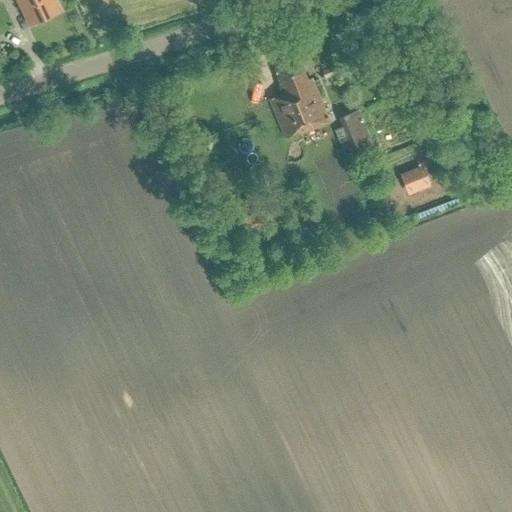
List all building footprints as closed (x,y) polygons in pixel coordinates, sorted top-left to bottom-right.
[(15,0),(29,28),(59,13),(52,0),(15,0)] [(377,56),(373,47),(342,62),(346,70),(377,56)] [(300,62),(275,72),(284,95),(270,101),(286,141),(332,122),(318,88),(311,91),(300,62)] [(321,69),(324,78),(333,75),(330,66),(321,69)] [(371,142),(358,110),(343,116),(356,148),(371,142)] [(430,185),(421,164),(399,173),(407,194),(430,185)] [(233,238),(252,229),(244,213),(225,223),(233,238)]
